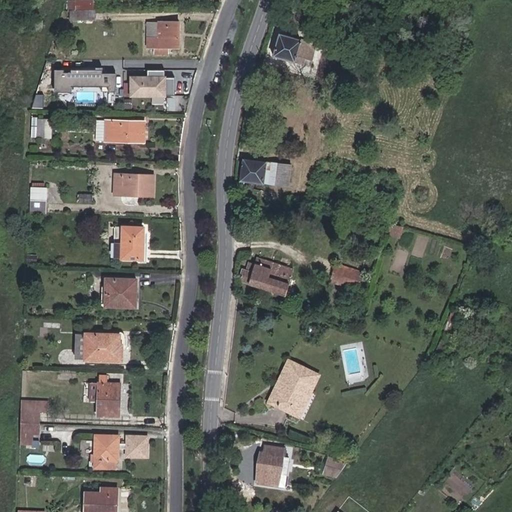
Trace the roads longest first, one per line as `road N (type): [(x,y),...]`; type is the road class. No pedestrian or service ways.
road 1 (tertiary): [(210,511),(209,434),(229,257),(224,180),(238,90),(269,0)]
road 2 (unknown): [(178,431),(42,424)]
